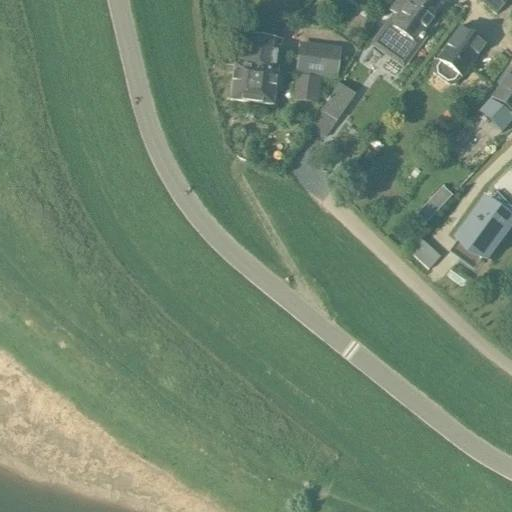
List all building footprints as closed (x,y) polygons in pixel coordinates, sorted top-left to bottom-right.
[(448,5),(442,0),(407,0),(389,26),(376,44),(404,65),(448,5)] [(476,0),(496,17),(510,0),(476,0)] [(437,61),(432,68),(433,75),(449,87),(456,86),(461,79),(485,46),(460,28),(437,61)] [(242,38),(238,67),(276,74),(280,43),(242,38)] [(322,46),(318,77),(336,79),(340,48),(322,46)] [(272,107),(276,74),(238,67),(234,67),(229,102),(272,107)] [(511,70),(491,100),(479,113),(501,133),(511,121),(511,70)] [(296,76),(296,77),(292,102),(318,105),(321,80),(305,78),(296,76)] [(330,98),(321,111),(335,122),(345,109),(330,98)] [(371,139),(364,149),(375,156),(382,147),(371,139)] [(482,203),(455,242),(484,263),(511,224),(506,221),(511,214),(511,167),(488,191),(494,197),(487,207),(482,203)] [(426,224),(434,215),(425,206),(417,215),(426,224)] [(418,239),(407,251),(428,271),(440,258),(418,239)]
